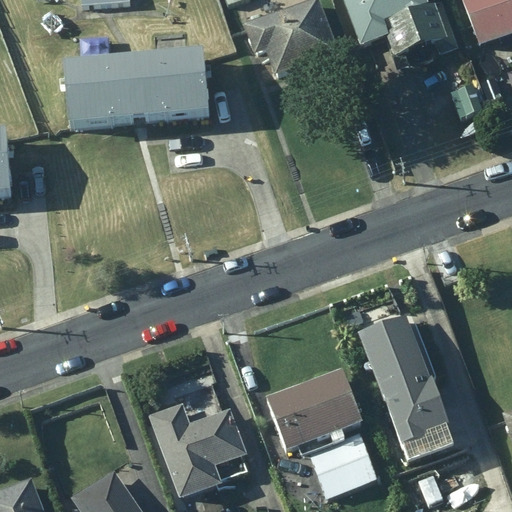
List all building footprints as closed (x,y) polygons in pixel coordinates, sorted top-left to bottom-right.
[(79,0),(81,14),(109,12),(105,0),(79,0)] [(127,0),(105,0),(109,12),(128,10),(127,0)] [(250,7),(247,0),(218,0),(225,17),(250,7)] [(336,0),(361,66),(389,55),(397,77),(455,56),(441,17),(428,22),(421,2),(427,0),(336,0)] [(511,0),(474,0),(460,5),(482,67),(511,56),(511,0)] [(318,4),(235,33),(246,66),(264,60),(273,87),(340,63),(318,4)] [(131,72),(153,136),(209,131),(203,64),(131,72)] [(153,136),(131,72),(66,78),(73,144),(153,136)] [(0,145),(0,214),(12,213),(7,145),(0,145)] [(404,319),(354,336),(398,467),(447,451),(404,319)] [(354,428),(335,374),(260,401),(279,455),(322,439),(324,447),(336,443),(334,436),(354,428)] [(180,409),(144,420),(172,504),(215,490),(209,471),(242,460),(227,414),(186,427),(180,409)] [(511,412),(496,418),(511,465),(511,412)] [(371,484),(357,441),(307,457),(322,500),(371,484)] [(133,511),(110,475),(66,503),(71,511),(133,511)] [(35,511),(26,483),(0,491),(0,511),(35,511)]
